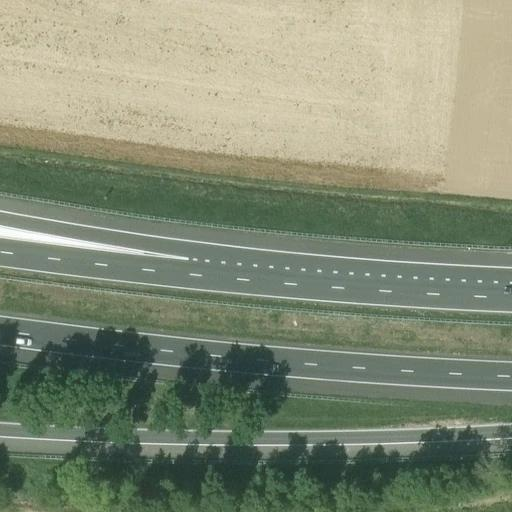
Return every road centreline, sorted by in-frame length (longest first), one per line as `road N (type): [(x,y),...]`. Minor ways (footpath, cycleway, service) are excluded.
road 1 (motorway): [(0,333),(263,366),(511,381)]
road 2 (motorway): [(0,432),(203,442),(511,435)]
road 3 (motorway): [(511,296),(188,272)]
road 4 (motorway): [(188,272),(0,221)]
road 5 (motorway): [(188,272),(0,250)]
